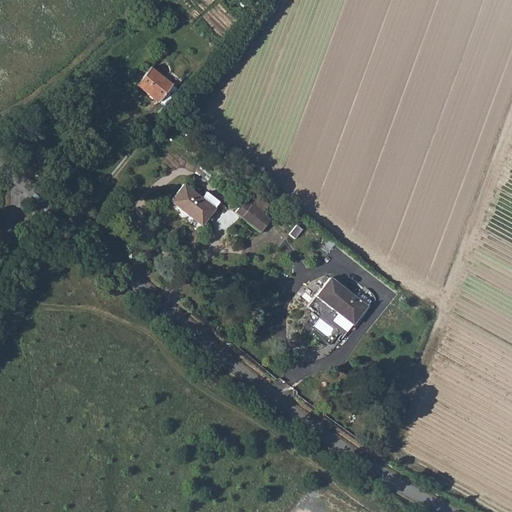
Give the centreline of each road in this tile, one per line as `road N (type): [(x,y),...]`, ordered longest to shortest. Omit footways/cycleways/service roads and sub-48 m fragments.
road 1 (tertiary): [(34,195),(247,376),(453,511)]
road 2 (track): [(373,511),(272,432),(202,390),(154,335),(86,309),(0,297)]
road 3 (unknown): [(165,306),(184,270),(203,255),(266,237),(295,255),(306,276)]
road 4 (unknown): [(72,227),(136,139),(149,102)]
